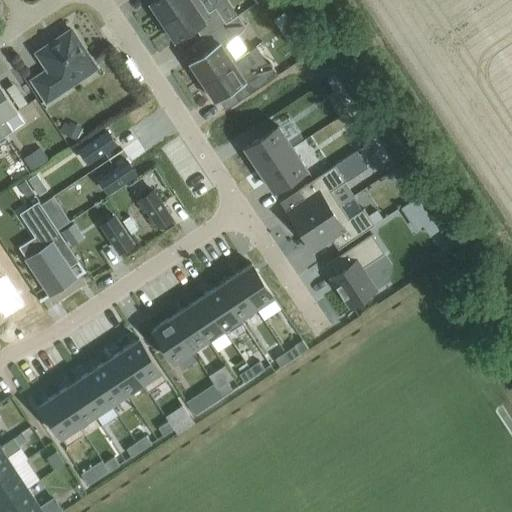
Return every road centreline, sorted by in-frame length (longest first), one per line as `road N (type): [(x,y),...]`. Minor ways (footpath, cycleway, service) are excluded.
road 1 (residential): [(0,360),(59,331),(241,209)]
road 2 (residential): [(241,209),(100,0)]
road 3 (residential): [(323,329),(241,209)]
